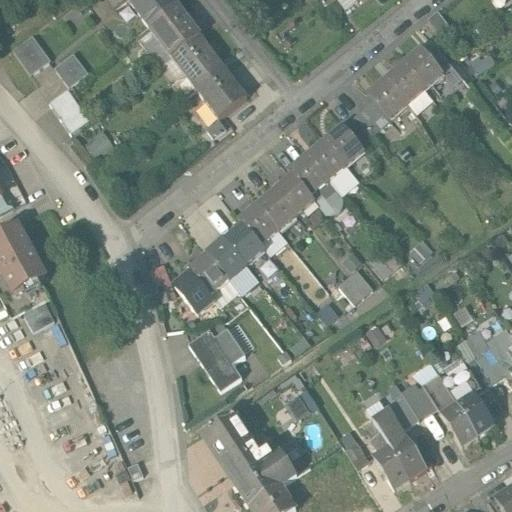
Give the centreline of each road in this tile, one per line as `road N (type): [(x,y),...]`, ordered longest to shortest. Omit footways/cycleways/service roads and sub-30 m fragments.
road 1 (residential): [(119,249),(137,301),(170,511)]
road 2 (residential): [(119,249),(295,105)]
road 3 (residential): [(0,83),(119,249)]
road 4 (residential): [(295,105),(421,0)]
road 5 (residential): [(295,105),(213,0)]
